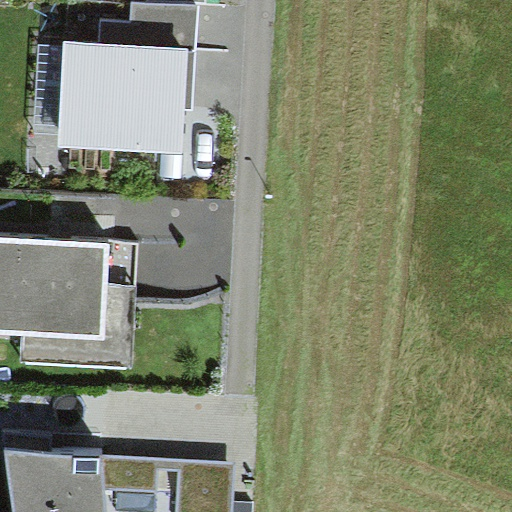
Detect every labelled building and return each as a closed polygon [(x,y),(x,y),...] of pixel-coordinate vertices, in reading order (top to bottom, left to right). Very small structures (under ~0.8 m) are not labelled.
[(101,18),(100,42),(190,46),(187,111),(196,111),(202,6),(132,2),(131,20),(101,18)] [(100,42),(61,40),(56,146),(184,153),(187,111),(190,46),(100,42)] [(135,245),(0,240),(0,329),(27,331),(26,360),(130,364),(135,245)] [(102,450),(8,446),(17,511),(105,511),(104,488),(102,459),(102,450)] [(232,511),(236,465),(102,459),(104,488),(158,492),(160,472),(180,474),(177,511),(232,511)]
